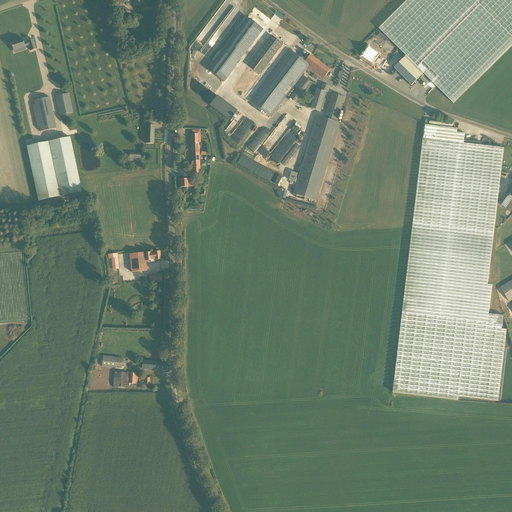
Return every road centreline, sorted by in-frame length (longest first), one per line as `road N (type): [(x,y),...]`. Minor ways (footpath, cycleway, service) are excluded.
road 1 (unclassified): [(215,511),(174,392),(169,0)]
road 2 (unclassified): [(511,137),(412,99),(262,0)]
